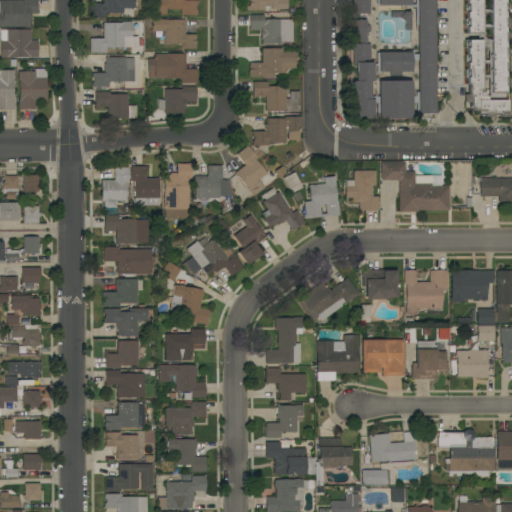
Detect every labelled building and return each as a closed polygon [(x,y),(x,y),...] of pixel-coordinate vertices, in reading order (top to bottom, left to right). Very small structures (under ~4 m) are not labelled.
[(0,0),(37,0),(37,14),(29,14),(29,28),(0,28),(0,0)] [(133,0),(133,8),(122,8),(122,13),(105,13),(105,18),(89,18),(89,4),(102,4),(102,0),(133,0)] [(184,0),(184,1),(198,1),(198,3),(196,3),(196,6),(194,6),(194,10),(196,10),(196,15),(195,15),(195,16),(193,16),(193,15),(180,15),(180,9),(165,9),(165,14),(150,14),(150,0),(184,0)] [(286,0),(286,9),(271,10),(271,6),(263,6),(263,10),(246,11),(245,6),(248,6),(248,1),(245,1),(245,0),(286,0)] [(368,0),(368,14),(351,14),(351,0),(368,0)] [(433,0),(434,114),(416,114),(415,0),(433,0)] [(502,0),(488,0),(489,52),(480,52),(480,40),(466,40),(467,107),(476,107),(476,115),(503,115),(502,0)] [(410,30),(404,30),(404,23),(398,18),(389,18),(389,12),(410,12),(410,17),(410,30)] [(281,42),(281,44),(261,44),(261,39),(260,39),(260,31),(249,31),(249,15),(263,15),(263,20),(290,19),(290,23),(291,23),(291,42),(281,42)] [(151,32),(150,19),(164,19),(164,20),(184,20),(184,35),(198,35),(198,39),(195,39),(195,45),(198,45),(198,49),(180,49),(180,44),(163,44),(163,32),(151,32)] [(372,119),(355,119),(355,101),(352,101),(352,99),(350,99),(350,82),(351,82),(351,81),(355,81),(354,64),(351,64),(351,44),(358,44),(358,38),(350,38),(350,20),(365,20),(365,25),(367,25),(369,27),(369,31),(367,32),(365,33),(365,38),(366,38),(366,44),(369,44),(368,62),(372,63),(372,82),(369,82),(369,99),(372,99),(372,119)] [(103,48),(103,53),(89,53),(89,38),(102,38),(102,23),(121,23),(121,22),(131,22),(131,37),(137,37),(137,48),(103,48)] [(27,58),(27,57),(8,57),(8,58),(0,58),(0,30),(30,30),(30,41),(37,40),(37,58),(27,58)] [(281,49),(281,52),(294,52),(294,69),(284,69),(285,73),(279,73),(279,75),(274,75),(274,73),(273,73),(273,79),(263,79),(263,77),(248,77),(248,74),(248,67),(248,63),(261,63),(261,49),(281,49)] [(410,52),(410,72),(399,72),(399,76),(388,76),(388,72),(377,72),(377,52),(410,52)] [(183,54),(183,55),(184,55),(184,69),(196,69),(196,84),(180,84),(180,79),(153,79),(153,78),(147,78),(147,59),(153,59),(153,54),(183,54)] [(91,87),(91,82),(92,82),(92,78),(91,78),(91,75),(90,75),(90,73),(103,73),(103,63),(105,63),(105,57),(125,57),(125,58),(133,58),(133,70),(125,71),(125,81),(108,82),(108,87),(91,87)] [(33,72),(33,69),(45,69),(45,102),(34,102),(34,109),(18,109),(17,100),(18,100),(18,80),(17,80),(17,72),(33,72)] [(0,110),(0,70),(13,70),(13,81),(12,81),(13,99),(13,110),(0,110)] [(410,81),(410,119),(377,119),(377,81),(410,81)] [(283,112),(283,111),(282,111),(282,112),(278,112),(278,111),(277,111),(277,112),(274,112),(274,111),(272,111),(272,113),(269,113),(269,111),(264,111),(264,97),(257,97),(254,97),(254,99),(252,99),(252,82),(266,82),(266,86),(285,87),(284,99),(288,99),(288,92),(298,92),(298,112),(283,112)] [(195,87),(195,102),(186,102),(184,101),(184,109),(183,109),(183,114),(163,114),(163,111),(157,111),(157,99),(163,100),(163,89),(181,89),(181,87),(195,87)] [(108,92),(108,94),(126,94),(126,106),(135,106),(135,118),(127,118),(127,119),(119,119),(119,120),(116,120),(116,119),(114,119),(114,121),(111,121),(111,119),(106,119),(106,107),(103,107),(103,106),(99,106),(99,107),(95,107),(95,110),(94,110),(94,92),(108,92)] [(300,117),(300,128),(298,128),(298,141),(287,141),(287,132),(285,132),(285,143),(268,143),(268,146),(251,146),(251,141),(253,141),(253,137),(251,137),(251,134),(250,134),(250,132),(263,132),(263,125),(265,125),(265,119),(283,119),(283,117),(300,117)] [(234,173),(244,165),(236,154),(247,146),(257,158),(255,160),(266,174),(257,180),(263,188),(252,197),(234,173)] [(417,211),(417,212),(397,212),(397,180),(380,181),(380,162),(404,162),(404,172),(413,172),(413,176),(430,176),(430,186),(448,186),(448,211),(417,211)] [(168,174),(168,173),(175,173),(175,164),(190,164),(190,180),(187,180),(187,209),(185,209),(185,219),(163,219),(163,210),(163,174),(168,174)] [(133,206),(133,197),(132,197),(132,192),(133,192),(133,187),(132,187),(132,181),(130,181),(130,166),(148,166),(148,168),(145,168),(145,172),(144,172),(144,176),(145,176),(145,179),(157,179),(157,184),(158,184),(158,186),(158,206),(133,206)] [(218,197),(218,198),(193,198),(194,176),(206,177),(206,166),(221,166),(220,180),(226,180),(232,197),(218,197)] [(100,201),(100,180),(113,180),(113,168),(127,167),(127,183),(125,183),(125,201),(100,201)] [(374,171),(374,186),(371,186),(371,197),(377,197),(377,211),(358,211),(358,203),(344,203),(344,180),(352,180),(352,171),(374,171)] [(282,178),(293,172),(302,188),(290,194),(282,178)] [(22,192),(22,175),(37,175),(37,182),(39,182),(39,186),(37,186),(37,192),(22,192)] [(17,200),(5,199),(5,191),(5,189),(1,189),(1,182),(5,182),(5,176),(16,176),(17,200)] [(303,219),(303,216),(302,216),(302,211),(304,211),(303,202),(309,201),(308,186),(323,184),(323,178),(333,177),(334,185),(335,201),(337,201),(338,216),(303,219)] [(511,178),(511,201),(498,202),(498,197),(479,197),(479,179),(511,178)] [(290,214),(296,210),(303,223),(289,231),(288,230),(289,229),(284,221),(276,226),(275,224),(268,228),(263,218),(265,217),(262,212),(266,210),(261,202),(264,200),(261,195),(271,188),(274,194),(277,192),(290,214)] [(0,203),(16,203),(16,214),(17,214),(17,220),(16,220),(16,221),(0,221),(0,203)] [(22,206),(37,206),(37,213),(39,213),(39,217),(37,217),(37,223),(22,223),(22,206)] [(245,227),(241,221),(249,215),(255,223),(262,233),(264,235),(265,234),(266,235),(264,237),(265,238),(254,245),(261,254),(254,258),(255,259),(249,264),(248,263),(245,265),(236,252),(242,249),(232,236),(245,227)] [(136,244),(118,244),(115,244),(114,233),(114,232),(105,232),(105,233),(103,233),(103,222),(103,216),(117,216),(117,219),(135,219),(136,244)] [(22,237),(37,237),(37,244),(39,244),(39,247),(37,247),(37,254),(22,254),(22,237)] [(196,241),(201,248),(212,239),(227,260),(225,257),(231,253),(242,267),(230,276),(223,266),(213,273),(212,271),(206,276),(185,249),(196,241)] [(150,262),(151,262),(151,267),(150,267),(150,274),(134,275),(134,277),(123,277),(123,276),(121,276),(121,274),(116,274),(115,261),(114,261),(114,263),(105,263),(105,262),(102,262),(102,247),(117,247),(117,250),(150,250),(150,262)] [(5,261),(5,253),(17,253),(17,261),(5,261)] [(184,286),(183,287),(201,290),(201,291),(202,291),(201,299),(200,298),(198,309),(207,310),(205,325),(191,323),(193,315),(169,311),(170,302),(167,302),(167,297),(171,297),(172,294),(170,294),(169,296),(163,295),(161,291),(164,288),(158,288),(159,274),(167,262),(179,270),(172,282),(171,285),(174,286),(174,285),(184,286)] [(40,267),(40,276),(38,276),(38,283),(21,283),(20,268),(40,267)] [(385,270),(386,279),(397,279),(397,289),(395,289),(395,297),(385,298),(385,300),(365,300),(364,287),(361,287),(361,277),(360,277),(360,270),(385,270)] [(441,309),(439,309),(440,314),(427,314),(427,309),(416,309),(416,315),(405,315),(405,285),(403,285),(403,271),(415,270),(415,282),(428,282),(428,271),(446,271),(446,290),(441,290),(441,309)] [(458,272),(458,271),(492,271),(492,283),(486,283),(486,301),(478,301),(478,300),(463,300),(463,302),(450,302),(450,298),(450,272),(458,272)] [(493,309),(493,312),(495,312),(495,271),(511,271),(511,305),(508,305),(508,323),(492,323),(492,325),(476,325),(476,309),(493,309)] [(16,290),(5,290),(5,293),(0,293),(0,277),(3,277),(16,277),(16,290)] [(346,304),(345,303),(320,322),(317,317),(311,322),(295,301),(322,281),(329,291),(346,278),(358,295),(346,304)] [(136,303),(119,304),(119,307),(101,307),(101,302),(104,302),(104,297),(101,297),(101,292),(114,292),(114,279),(136,279),(136,303)] [(31,296),(31,299),(38,299),(38,306),(40,306),(40,310),(38,310),(38,316),(23,316),(23,314),(21,313),(20,313),(18,310),(10,310),(9,296),(31,296)] [(369,322),(360,322),(359,305),(369,305),(369,322)] [(136,336),(116,336),(116,331),(115,331),(115,323),(101,323),(101,322),(102,322),(102,318),(103,318),(103,314),(102,314),(102,309),(119,309),(119,312),(127,312),(127,308),(146,308),(146,322),(136,322),(136,336)] [(17,315),(17,325),(5,325),(5,315),(17,315)] [(276,331),(274,331),(274,319),(292,318),(301,317),(301,334),(294,335),(294,344),(299,344),(299,363),(278,363),(278,364),(264,364),(264,350),(276,350),(276,331)] [(23,326),(23,325),(37,325),(37,329),(38,329),(38,336),(40,336),(40,340),(38,340),(38,346),(23,346),(23,345),(20,345),(20,341),(23,341),(23,338),(10,338),(10,339),(8,339),(8,333),(10,333),(10,326),(23,326)] [(477,341),(477,326),(493,326),(493,341),(477,341)] [(511,341),(511,363),(501,363),(501,343),(499,344),(499,328),(510,328),(510,341),(511,341)] [(164,334),(189,334),(189,329),(203,329),(203,344),(191,344),(191,353),(189,353),(190,361),(180,361),(164,361),(164,334)] [(358,357),(357,357),(357,373),(338,373),(338,378),(333,378),(333,380),(315,381),(315,341),(332,341),(332,342),(342,342),(342,336),(358,336),(358,357)] [(402,340),(402,376),(381,376),(381,368),(378,368),(378,373),(360,373),(360,340),(402,340)] [(137,366),(119,366),(119,368),(104,369),(104,351),(106,351),(106,353),(108,353),(108,354),(116,354),(116,341),(136,341),(137,366)] [(433,342),(433,349),(435,349),(435,352),(445,352),(445,361),(447,361),(447,370),(435,370),(435,379),(411,379),(411,363),(414,363),(414,349),(416,349),(416,341),(433,342)] [(18,345),(18,354),(17,354),(17,356),(6,356),(6,354),(6,345),(18,345)] [(487,350),(487,357),(486,357),(486,359),(487,359),(487,365),(486,365),(486,374),(487,374),(487,378),(471,378),(471,377),(455,377),(455,357),(455,351),(467,351),(467,350),(487,350)] [(40,362),(40,370),(38,370),(38,377),(36,377),(36,379),(32,379),(32,377),(19,377),(19,375),(6,374),(6,362),(40,362)] [(176,365),(195,365),(195,374),(194,374),(194,383),(204,383),(204,398),(191,398),(191,400),(183,400),(183,393),(190,393),(190,392),(174,392),(174,376),(169,376),(169,383),(157,383),(157,365),(176,365)] [(304,374),(304,393),(289,393),(289,400),(278,400),(278,393),(277,393),(277,384),(266,384),(266,385),(264,385),(264,367),(266,367),(266,368),(279,368),(279,374),(304,374)] [(143,397),(116,398),(116,393),(115,393),(115,386),(104,386),(104,370),(119,370),(119,374),(143,374),(143,397)] [(4,385),(4,376),(16,376),(16,384),(4,385)] [(0,388),(16,388),(16,402),(3,402),(3,409),(0,409),(0,388)] [(38,391),(38,398),(40,398),(40,402),(38,402),(38,408),(23,408),(23,406),(22,406),(22,403),(23,403),(23,391),(38,391)] [(170,435),(170,427),(164,427),(164,408),(189,408),(189,402),(204,402),(204,417),(192,417),(192,427),(190,427),(190,435),(170,435)] [(144,427),(119,427),(119,430),(104,430),(104,416),(117,416),(117,403),(144,403),(144,427)] [(295,432),(279,432),(279,438),(265,438),(265,423),(277,423),(277,419),(275,419),(275,415),(276,415),(276,404),(277,404),(277,405),(302,405),(302,416),(295,416),(295,432)] [(3,431),(3,419),(11,419),(11,431),(3,431)] [(38,422),(38,429),(40,429),(40,433),(38,433),(38,439),(23,439),(23,433),(16,433),(16,422),(38,422)] [(413,460),(412,459),(370,462),(368,435),(388,434),(388,443),(402,442),(401,432),(413,431),(415,460),(413,460)] [(492,471),(444,471),(443,459),(448,459),(448,448),(437,448),(437,431),(466,431),(466,438),(492,438),(492,471)] [(137,460),(116,460),(116,447),(104,447),(104,432),(120,432),(120,435),(137,435),(137,460)] [(511,432),(511,460),(495,460),(496,432),(511,432)] [(339,438),(339,448),(350,448),(350,466),(339,466),(339,467),(317,467),(317,438),(339,438)] [(204,457),(204,472),(189,472),(189,466),(173,466),(173,451),(167,451),(167,439),(175,439),(175,440),(192,440),(192,439),(195,439),(195,450),(194,450),(194,457),(204,457)] [(305,448),(305,457),(304,457),(304,475),(273,475),(273,458),(264,458),(264,442),(279,442),(279,448),(305,448)] [(41,455),(40,463),(39,463),(39,470),(37,470),(37,471),(33,471),(33,470),(21,470),(21,454),(41,455)] [(151,464),(151,491),(139,491),(139,473),(137,473),(137,489),(120,489),(120,492),(104,492),(104,478),(117,477),(117,464),(151,464)] [(0,469),(17,469),(17,478),(4,478),(4,476),(0,476),(0,469)] [(385,470),(385,485),(360,485),(360,470),(385,470)] [(190,482),(190,476),(203,476),(203,475),(204,475),(204,493),(203,493),(203,491),(192,491),(192,501),(190,501),(190,509),(157,509),(157,498),(165,498),(165,482),(190,482)] [(292,480),(292,479),(301,479),(301,480),(311,480),(311,489),(301,489),(301,506),(298,506),(298,511),(265,511),(265,497),(274,497),(274,489),(273,485),(273,481),(274,481),(274,480),(292,480)] [(24,484),(39,484),(39,491),(41,491),(40,495),(39,495),(39,501),(24,501),(24,498),(22,498),(22,495),(23,495),(24,484)] [(390,502),(390,488),(402,488),(402,502),(390,502)] [(0,508),(0,493),(7,493),(7,496),(9,495),(9,496),(18,496),(18,504),(20,504),(20,507),(18,507),(18,508),(0,508)] [(120,494),(120,497),(146,497),(146,511),(116,511),(116,509),(102,509),(102,507),(103,507),(103,503),(105,503),(105,500),(103,500),(103,494),(120,494)] [(316,511),(356,511),(356,494),(344,494),(344,501),(328,501),(328,510),(316,510),(316,511)] [(456,511),(456,496),(466,496),(466,502),(481,502),(481,498),(493,498),(493,505),(492,505),(492,511),(456,511)] [(511,511),(511,503),(498,504),(498,511),(511,511)]
